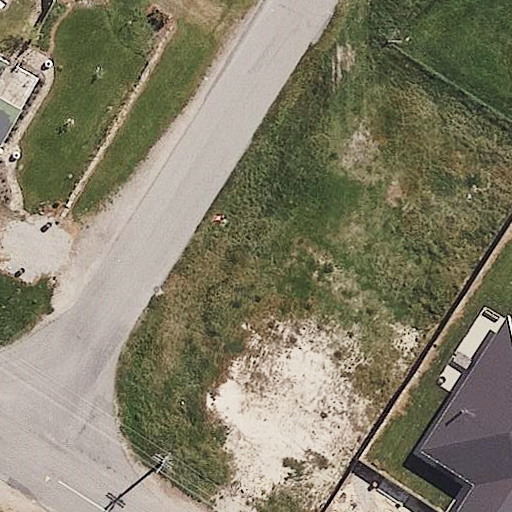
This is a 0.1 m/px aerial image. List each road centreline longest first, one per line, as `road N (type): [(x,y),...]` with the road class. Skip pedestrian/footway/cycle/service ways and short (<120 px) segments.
road 1 (residential): [(22,446),(309,0)]
road 2 (unclassified): [(125,511),(22,446)]
